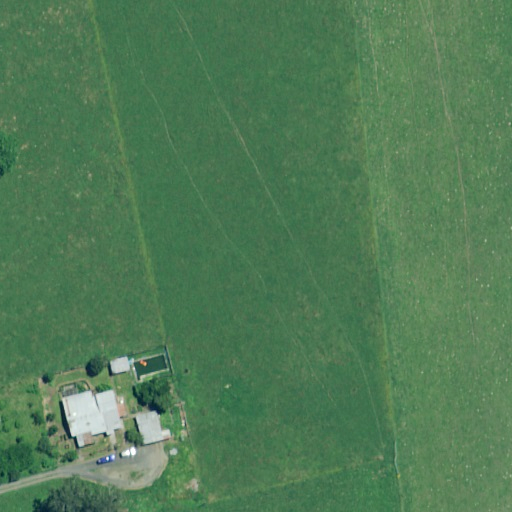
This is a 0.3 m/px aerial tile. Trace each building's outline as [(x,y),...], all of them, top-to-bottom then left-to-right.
[(131,371),(128,358),(112,362),(116,375),(131,371)] [(59,397),(57,381),(44,382),(45,398),(59,397)] [(124,429),(115,392),(94,397),(93,393),(65,400),(74,438),(79,437),(81,447),(96,444),(94,437),(124,429)] [(165,440),(158,412),(138,417),(145,445),(165,440)] [(207,503),(201,480),(171,487),(177,511),(207,503)]
